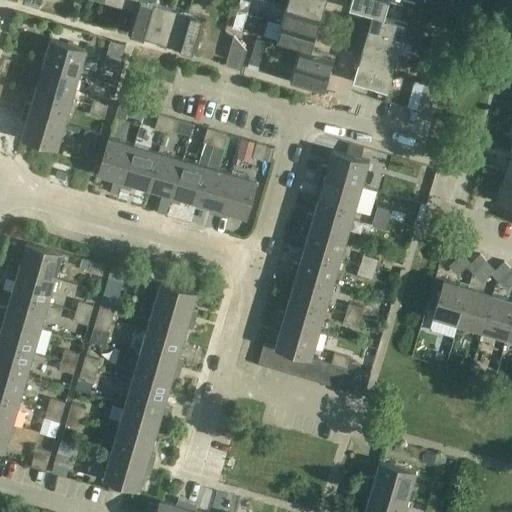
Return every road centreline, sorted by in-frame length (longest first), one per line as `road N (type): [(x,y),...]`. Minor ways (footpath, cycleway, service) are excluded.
road 1 (residential): [(254,264),(0,187)]
road 2 (residential): [(254,264),(299,116)]
road 3 (residential): [(355,417),(219,378)]
road 4 (residential): [(299,116),(175,79)]
road 5 (residential): [(417,144),(299,116)]
